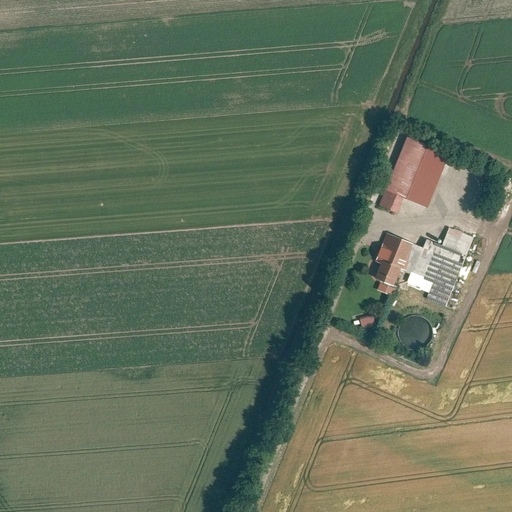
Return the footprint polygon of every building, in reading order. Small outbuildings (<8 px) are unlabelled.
[(397,158),(427,170),(436,148),(417,140),(412,151),(402,147),(397,158)] [(427,170),(397,158),(378,206),(397,213),(405,192),(416,197),(427,170)] [(465,174),(467,169),(477,173),(479,167),(470,164),(468,168),(458,164),(456,171),(465,174)] [(441,246),(466,256),(473,238),(448,228),(441,246)] [(412,244),(386,233),(374,262),(379,264),(373,279),(393,287),(400,270),(405,272),(412,244)] [(422,248),(412,244),(405,272),(432,284),(425,300),(445,308),(466,256),(441,246),(426,240),(422,248)] [(363,328),(376,325),(374,315),(360,318),(363,328)]
